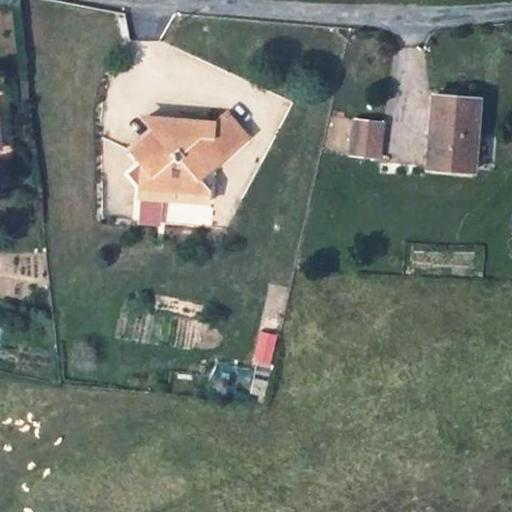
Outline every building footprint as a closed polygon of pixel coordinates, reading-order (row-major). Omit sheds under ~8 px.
[(472,171),(477,99),(433,96),(427,167),(472,171)] [(130,152),(140,163),(152,177),(138,189),(138,190),(161,192),(191,194),(190,199),(190,204),(209,205),(210,192),(199,180),(247,139),(225,114),(214,123),(144,118),(155,129),(130,152)] [(350,155),(377,158),(381,124),(354,121),(350,155)] [(140,163),(138,189),(152,177),(140,163)] [(161,192),(138,190),(137,200),(161,202),(162,197),(161,192)] [(197,246),(198,227),(197,226),(179,224),(179,244),(197,246)] [(258,334),(258,364),(273,364),(273,335),(258,334)]
